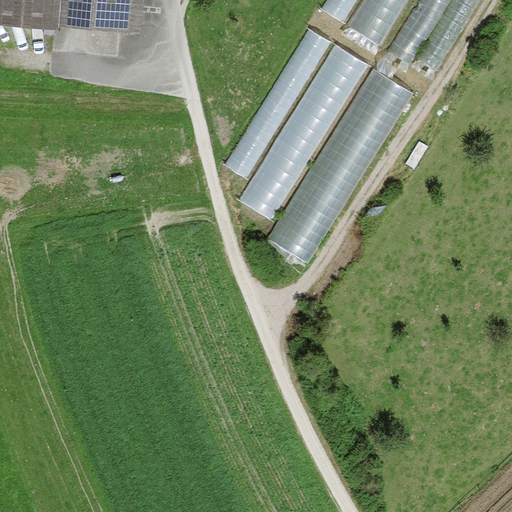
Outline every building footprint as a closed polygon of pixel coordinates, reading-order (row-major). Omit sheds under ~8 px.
[(0,0),(0,25),(59,30),(60,25),(62,0),(0,0)] [(62,0),(60,25),(141,33),(144,0),(62,0)] [(329,0),(322,11),(340,22),(353,0),(329,0)] [(407,0),(362,0),(347,25),(380,45),(407,0)] [(422,0),(389,53),(404,62),(443,0),(422,0)] [(453,0),(416,59),(434,71),(478,0),(453,0)] [(314,25),(226,165),(243,176),(332,36),(314,25)] [(331,52),(238,201),(270,221),(363,73),(331,52)] [(371,74),(267,240),(302,261),(406,96),(371,74)]
